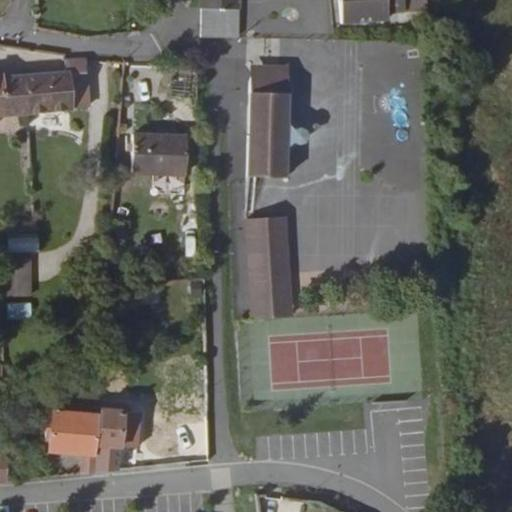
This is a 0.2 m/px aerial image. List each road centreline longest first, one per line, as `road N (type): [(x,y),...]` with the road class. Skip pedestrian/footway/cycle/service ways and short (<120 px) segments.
road 1 (residential): [(383,511),(348,490),(270,472),(0,495)]
road 2 (residential): [(0,30),(78,45),(218,50)]
